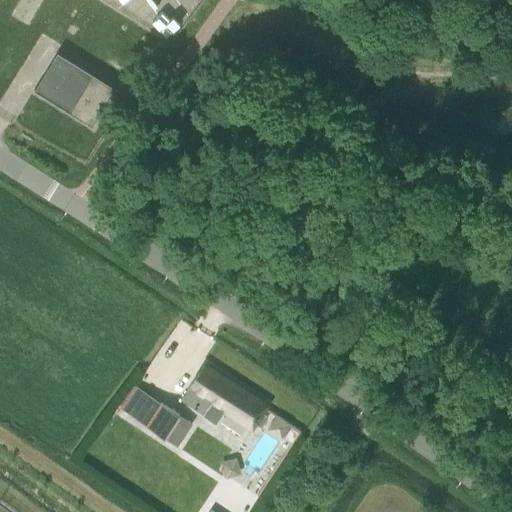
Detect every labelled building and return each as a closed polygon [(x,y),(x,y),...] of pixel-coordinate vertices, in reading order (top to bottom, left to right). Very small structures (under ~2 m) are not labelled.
[(168,13),(178,5),(174,0),(112,0),(115,4),(120,0),(132,0),(145,16),(160,4),(168,13)] [(57,52),(34,90),(63,107),(92,125),(114,89),(115,87),(57,52)] [(252,428),(267,405),(236,385),(236,386),(233,384),(233,383),(205,365),(181,399),(204,414),(212,402),(252,428)] [(120,408),(131,415),(168,438),(182,416),(134,386),(120,408)] [(284,438),(291,442),(298,432),(291,427),(284,438)]
